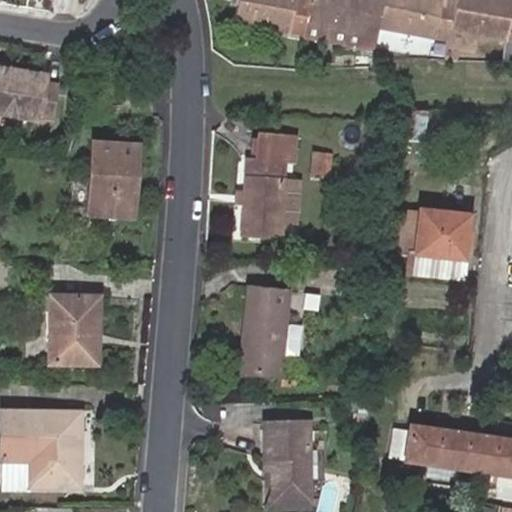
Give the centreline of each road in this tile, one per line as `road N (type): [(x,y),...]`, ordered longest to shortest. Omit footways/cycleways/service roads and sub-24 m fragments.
road 1 (residential): [(180,0),(191,34),(155,511)]
road 2 (residential): [(511,165),(501,173),(490,332)]
road 3 (residential): [(0,20),(98,29),(125,0)]
